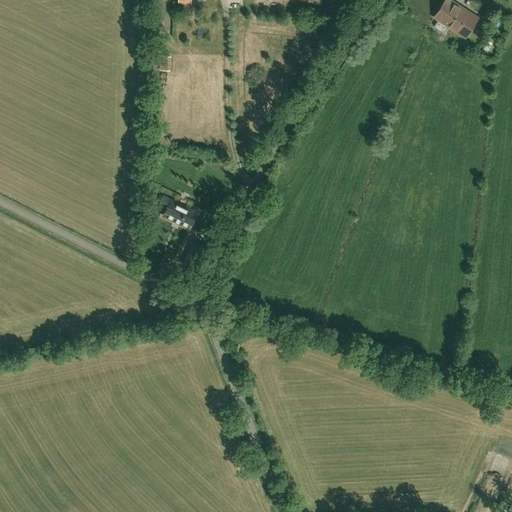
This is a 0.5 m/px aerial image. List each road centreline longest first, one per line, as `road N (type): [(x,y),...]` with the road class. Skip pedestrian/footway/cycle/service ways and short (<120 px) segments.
road 1 (unclassified): [(203,295),(253,185),(377,0)]
road 2 (unclassified): [(283,511),(203,295)]
road 3 (unclassified): [(203,295),(177,290),(0,201)]
